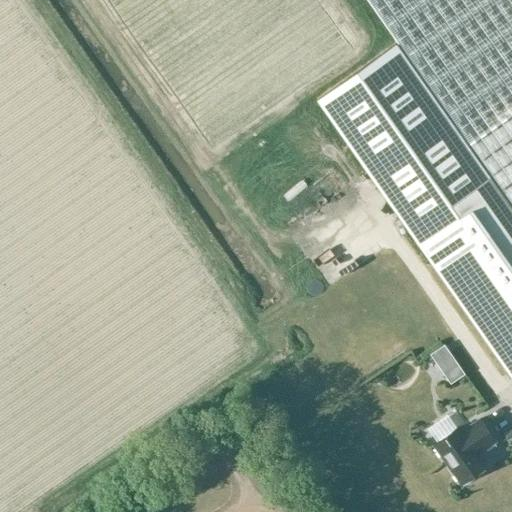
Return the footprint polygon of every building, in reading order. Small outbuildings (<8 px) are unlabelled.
[(511,0),(367,0),(401,47),(320,102),(511,377),(511,0)] [(314,195),(275,223),(284,236),(323,207),(314,195)] [(317,284),(356,256),(340,233),(301,261),(317,284)] [(444,344),(431,354),(451,383),(465,374),(444,344)] [(433,444),(461,483),(486,466),(477,453),(495,441),(480,419),(462,431),(458,427),(433,444)] [(188,458),(199,474),(237,447),(226,431),(188,458)]
